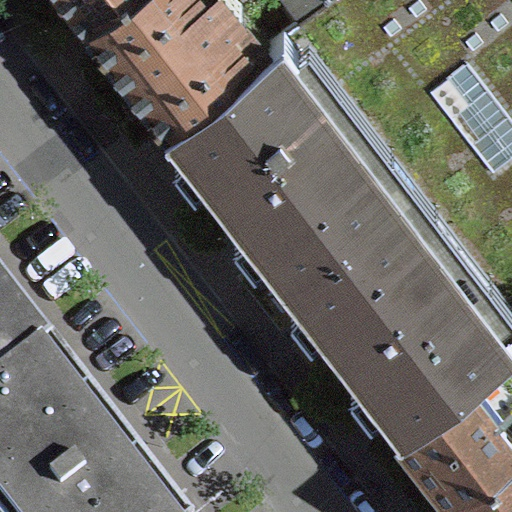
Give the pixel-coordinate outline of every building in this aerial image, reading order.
[(74,0),(87,17),(108,0),(74,0)] [(108,0),(87,17),(112,48),(126,66),(143,88),(167,119),(320,0),(266,0),(250,12),(240,0),(108,0)] [(511,0),(320,0),(167,119),(228,198),(271,253),(336,336),(400,420),(491,349),(511,333),(511,0)] [(0,400),(51,361),(49,359),(0,296),(0,400)] [(511,376),(491,349),(400,420),(452,486),(511,439),(511,420),(497,400),(511,388),(511,376)] [(0,511),(168,511),(51,361),(0,400),(0,511)] [(511,511),(511,439),(452,486),(471,511),(511,511)]
